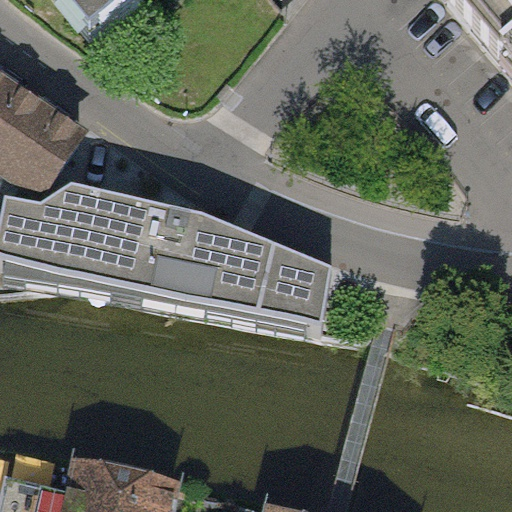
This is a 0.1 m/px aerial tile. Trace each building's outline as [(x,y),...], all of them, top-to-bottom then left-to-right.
[(57,0),(98,46),(151,0),(57,0)] [(511,0),(442,0),(511,82),(511,0)] [(0,174),(42,203),(81,145),(0,90),(0,174)] [(42,216),(5,214),(0,239),(0,275),(61,293),(156,313),(176,222),(74,199),(42,216)] [(333,281),(176,222),(156,313),(323,344),(333,281)] [(68,511),(171,511),(175,498),(78,474),(72,499),(68,511)] [(68,511),(72,499),(8,483),(0,511),(68,511)]
